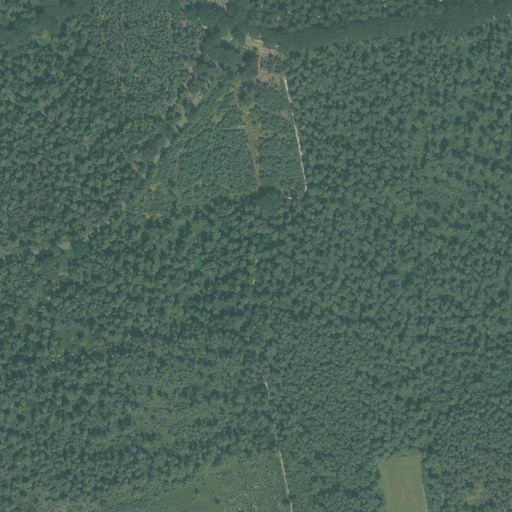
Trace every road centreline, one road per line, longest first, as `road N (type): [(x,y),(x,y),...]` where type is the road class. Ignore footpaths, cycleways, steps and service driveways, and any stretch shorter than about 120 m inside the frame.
road 1 (unclassified): [(0,261),(77,241),(107,223),(210,78),(240,0)]
road 2 (track): [(511,16),(279,47)]
